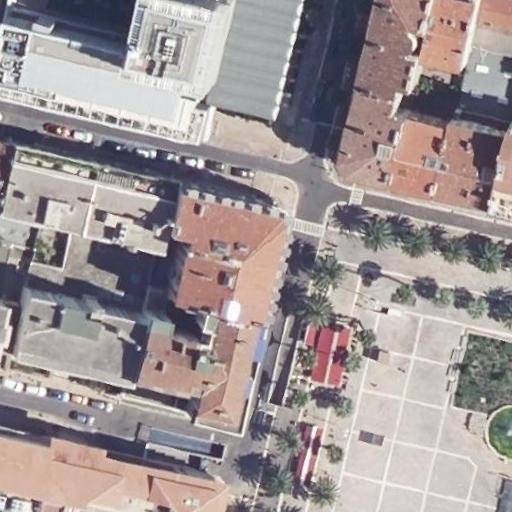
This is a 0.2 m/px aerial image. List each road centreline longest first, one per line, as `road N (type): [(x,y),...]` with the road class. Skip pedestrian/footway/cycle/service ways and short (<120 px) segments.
road 1 (motorway): [(0,91),(511,216)]
road 2 (residential): [(0,392),(239,437),(255,429),(309,184)]
road 3 (residential): [(0,107),(309,184)]
road 4 (residential): [(309,184),(511,231)]
road 5 (residential): [(309,184),(352,0)]
